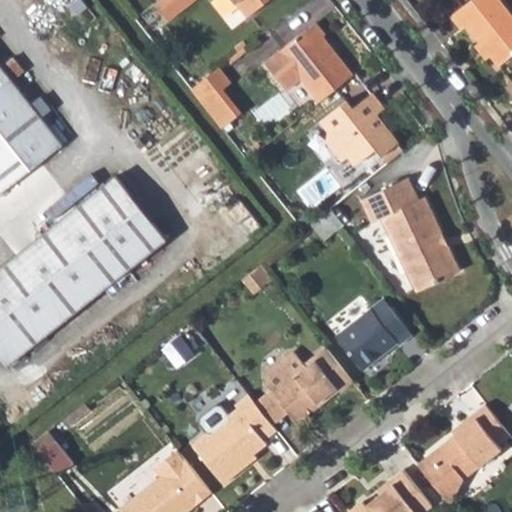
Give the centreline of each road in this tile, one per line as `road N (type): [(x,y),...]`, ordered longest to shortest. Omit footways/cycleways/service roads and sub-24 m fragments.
road 1 (residential): [(271,511),(511,323)]
road 2 (residential): [(440,92),(511,269)]
